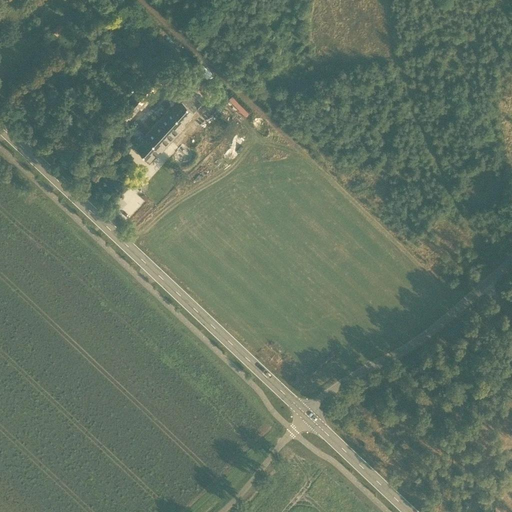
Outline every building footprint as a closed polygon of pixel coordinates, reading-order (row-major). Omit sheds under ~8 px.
[(58,24),(52,32),(57,36),(64,28),(58,24)] [(156,74),(124,110),(131,117),(145,103),(164,81),(156,74)] [(145,137),(147,138),(137,149),(149,160),(159,149),(161,151),(185,126),(183,124),(201,106),(189,94),(171,114),(169,112),(145,137)] [(244,116),(248,113),(232,95),(228,99),(244,116)] [(232,129),(237,124),(221,107),(216,112),(232,129)]
